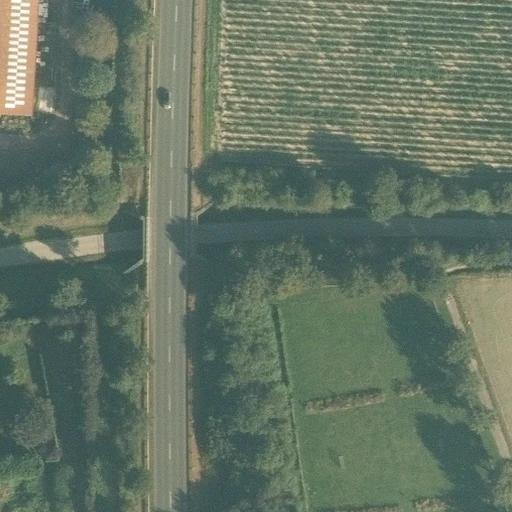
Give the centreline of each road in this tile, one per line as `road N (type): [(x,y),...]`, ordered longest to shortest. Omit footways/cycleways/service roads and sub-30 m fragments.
road 1 (unclassified): [(511,234),(158,240),(0,262)]
road 2 (primary): [(177,0),(167,192),(175,511)]
road 3 (track): [(511,479),(442,289)]
